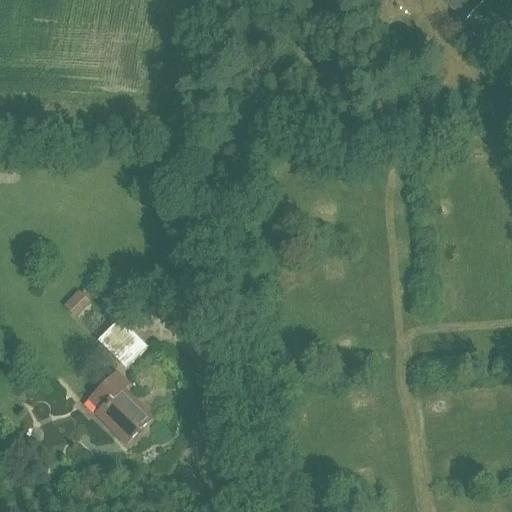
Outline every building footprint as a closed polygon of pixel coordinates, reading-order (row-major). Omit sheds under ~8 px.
[(511,5),(506,0),(440,0),(466,23),(495,50),(511,32),(511,5)] [(360,144),(360,140),(380,140),(380,120),(343,119),(343,144),(360,144)] [(347,219),(346,198),(325,199),(327,220),(347,219)] [(448,237),(449,261),(460,261),(459,237),(448,237)] [(289,277),(309,276),(308,256),(288,257),(289,277)] [(451,308),(463,308),(462,278),(450,279),(451,308)] [(80,294),(66,308),(76,318),(90,304),(80,294)] [(147,349),(119,321),(99,340),(127,369),(147,349)] [(129,442),(151,421),(122,392),(126,388),(115,376),(98,393),(108,403),(105,406),(106,407),(100,413),(119,433),(119,434),(129,442)] [(483,388),(484,400),(510,398),(509,387),(483,388)] [(383,482),(383,465),(366,465),(366,481),(383,482)]
